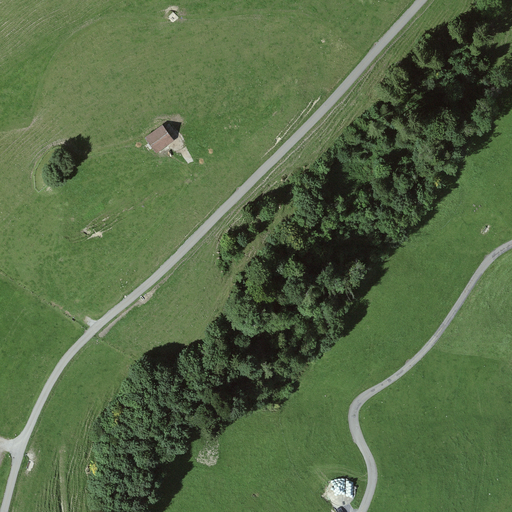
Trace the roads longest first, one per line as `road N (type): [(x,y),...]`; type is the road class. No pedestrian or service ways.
road 1 (residential): [(423,0),(308,128),(68,357),(20,448),(4,511)]
road 2 (unclassified): [(511,245),(494,255),(417,360),(361,398),(355,429),(373,477),(363,511)]
